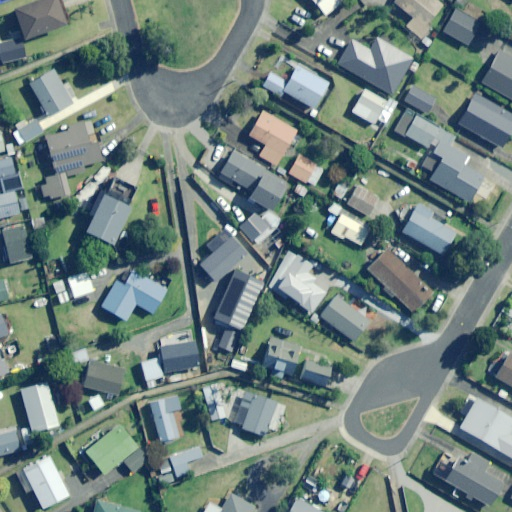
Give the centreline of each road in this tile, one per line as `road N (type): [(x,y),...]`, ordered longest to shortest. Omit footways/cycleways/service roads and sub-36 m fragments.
road 1 (residential): [(252,0),(221,64),(180,100),(149,93),(119,0)]
road 2 (unknown): [(180,100),(170,176),(189,316)]
road 3 (residential): [(446,354),(400,443),(387,447),(353,430),(355,400),(368,390)]
road 4 (residential): [(511,239),(446,354)]
